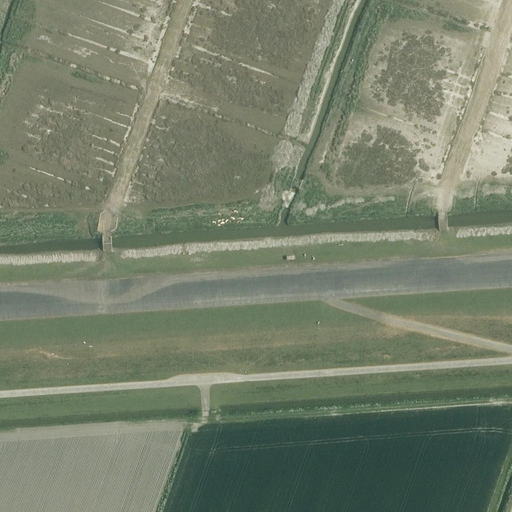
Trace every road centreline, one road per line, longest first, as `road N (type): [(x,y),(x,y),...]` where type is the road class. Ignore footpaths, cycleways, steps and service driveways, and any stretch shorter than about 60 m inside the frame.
road 1 (track): [(0,316),(511,283)]
road 2 (track): [(511,351),(385,319),(325,294)]
